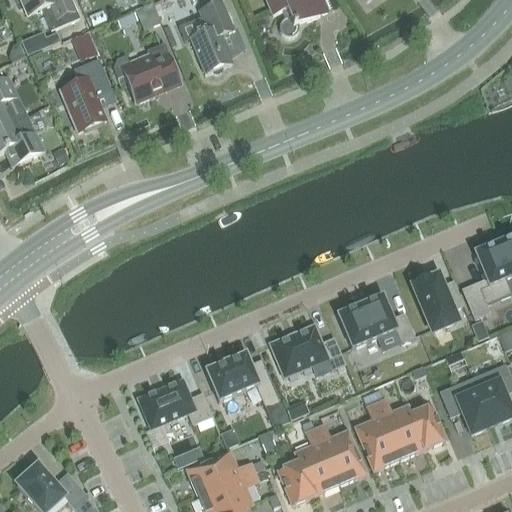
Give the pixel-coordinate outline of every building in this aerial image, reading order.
[(19,0),(28,18),(41,12),(51,35),(79,23),(69,0),(19,0)] [(282,15),(285,23),(283,24),(282,25),(281,26),(280,27),(279,29),(279,31),(279,32),(279,34),(279,35),(280,38),(282,39),(283,40),(284,41),(285,42),(287,42),(289,42),(291,42),(292,42),(294,41),(295,39),(296,39),(297,38),(298,37),(298,35),(299,33),(299,32),(299,31),(298,29),(298,28),(320,19),(312,2),(316,0),(276,0),(266,4),(272,19),(282,15)] [(117,11),(121,20),(141,13),(137,4),(117,11)] [(232,35),(221,6),(197,16),(205,35),(189,42),(205,79),(211,77),(214,79),(221,76),(222,76),(223,72),(231,68),(219,40),(232,35)] [(74,30),(80,55),(101,50),(95,25),(74,30)] [(179,87),(161,47),(146,54),(147,57),(127,66),(127,65),(126,65),(123,59),(115,63),(111,71),(115,79),(114,79),(117,87),(125,83),(135,108),(154,100),(153,98),(179,87)] [(111,96),(97,64),(73,74),(78,86),(60,93),(78,137),(82,135),(85,137),(92,134),(92,132),(106,126),(95,102),(111,96)] [(0,133),(25,121),(7,83),(0,86),(0,133)] [(25,121),(0,133),(0,158),(12,153),(19,167),(42,156),(25,121)] [(462,294),(474,324),(489,318),(486,310),(511,299),(511,295),(507,283),(511,280),(511,241),(476,257),(474,258),(475,260),(475,259),(487,288),(478,292),(476,288),(462,294)] [(464,312),(454,289),(443,294),(439,283),(430,287),(429,284),(414,291),(434,338),(458,328),(453,317),(464,312)] [(382,303),(381,301),(379,302),(365,308),(362,309),(356,312),(353,313),(339,320),(339,319),(337,320),(338,322),(351,353),(394,335),(399,348),(413,342),(403,319),(391,324),(382,303)] [(506,344),(511,340),(511,323),(500,329),(506,344)] [(269,349),(283,382),(326,364),(331,375),(344,369),(333,343),(321,348),(314,330),(269,349)] [(207,375),(205,375),(206,377),(218,406),(256,390),(265,411),(279,405),(262,365),(250,370),(245,360),(246,360),(245,359),(243,359),(244,360),(230,365),(229,366),(222,369),(222,368),(220,369),(207,375)] [(490,426),(492,430),(511,421),(511,420),(503,399),(511,395),(511,388),(504,370),(472,384),(475,390),(490,426)] [(440,397),(450,421),(461,416),(471,439),(492,430),(490,426),(475,390),(472,384),(440,397)] [(182,385),(138,404),(150,434),(187,418),(192,429),(210,421),(201,399),(189,404),(182,385)] [(384,404),(375,408),(399,464),(424,454),(410,420),(407,412),(390,419),(384,404)] [(399,464),(375,408),(366,411),(372,426),(355,433),(373,475),(399,464)] [(445,445),(430,411),(410,420),(424,454),(445,445)] [(323,430),(314,434),(338,490),(364,479),(346,437),(329,444),(323,430)] [(295,459),(299,467),(313,501),(338,490),(314,434),(306,437),(312,452),(295,459)] [(187,476),(198,502),(255,478),(251,471),(237,477),(229,458),(187,476)] [(292,510),(313,501),(299,467),(278,476),(292,510)] [(16,489),(36,511),(60,511),(67,507),(71,511),(72,511),(85,500),(66,479),(53,491),(35,471),(16,489)] [(255,478),(198,502),(202,511),(240,511),(250,508),(244,495),(259,489),(255,478)]
